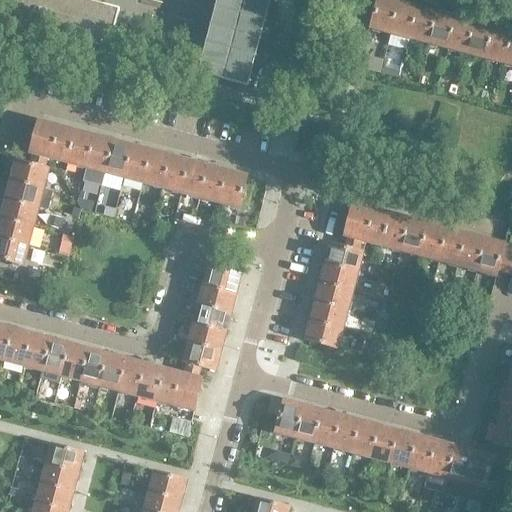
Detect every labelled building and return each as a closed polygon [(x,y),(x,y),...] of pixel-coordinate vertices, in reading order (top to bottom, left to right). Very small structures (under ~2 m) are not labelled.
[(248,87),(270,0),(218,0),(198,74),(248,87)] [(390,34),(399,2),(390,0),(377,0),(370,29),(373,30),(372,31),(379,33),(379,31),(390,34)] [(409,39),(418,7),(399,2),(390,34),(391,35),(391,36),(398,38),(398,36),(409,39)] [(428,44),(437,12),(418,7),(409,39),(410,40),(410,41),(416,43),(417,41),(428,44)] [(447,49),(456,17),(437,12),(428,44),(429,45),(429,46),(436,48),(436,46),(447,49)] [(466,54),(475,22),(456,17),(447,49),(448,50),(448,51),(454,53),(455,51),(466,54)] [(485,59),(494,27),(475,22),(466,54),(467,55),(467,56),(473,58),(474,56),(485,59)] [(504,64),(511,34),(511,31),(494,27),(485,59),(486,60),(486,61),(492,63),(493,61),(504,64)] [(68,164),(76,132),(38,121),(30,154),(34,155),(31,165),(45,169),(48,158),(60,162),(59,163),(66,165),(66,163),(68,164)] [(87,169),(95,137),(76,132),(68,164),(79,167),(78,168),(85,170),(85,168),(87,169)] [(106,174),(114,142),(95,137),(87,169),(98,172),(97,173),(104,175),(104,173),(106,174)] [(125,179),(133,147),(114,142),(106,174),(116,177),(116,178),(123,180),(123,178),(125,179)] [(144,184),(152,152),(133,147),(125,179),(135,182),(135,183),(142,185),(142,183),(144,184)] [(162,189),(171,157),(152,152),(144,184),(154,187),(154,188),(160,190),(161,188),(162,189)] [(181,194),(190,162),(171,157),(162,189),(173,192),(173,193),(179,195),(180,193),(181,194)] [(45,181),(48,171),(48,170),(45,169),(31,165),(16,161),(11,181),(43,190),(44,188),(45,189),(47,182),(45,181)] [(200,199),(209,167),(190,162),(181,194),(192,197),(192,198),(198,200),(199,198),(200,199)] [(219,204),(228,172),(209,167),(200,199),(211,202),(211,203),(217,205),(218,203),(219,204)] [(239,209),(247,177),(228,172),(219,204),(230,206),(229,208),(236,210),(236,208),(239,209)] [(40,200),(43,190),(11,181),(6,200),(38,209),(38,207),(40,207),(42,201),(40,200)] [(35,219),(38,209),(6,200),(1,219),(33,227),(33,226),(35,226),(37,220),(35,219)] [(382,247),(391,215),(353,205),(344,237),(349,238),(346,249),(363,253),(366,243),(374,245),(373,247),(380,248),(381,246),(382,247)] [(401,252),(410,220),(391,215),(382,247),(393,250),(392,252),(399,253),(400,251),(401,252)] [(30,238),(33,227),(1,219),(0,222),(0,239),(28,246),(28,245),(30,245),(32,239),(30,238)] [(420,257),(429,225),(410,220),(401,252),(412,255),(411,257),(418,258),(418,256),(420,257)] [(439,262),(448,230),(429,225),(420,257),(431,260),(430,262),(437,263),(437,261),(439,262)] [(458,267),(466,235),(448,230),(439,262),(450,265),(449,267),(456,268),(456,266),(458,267)] [(477,272),(485,240),(466,235),(458,267),(469,270),(468,272),(475,273),(475,271),(477,272)] [(25,257),(28,246),(0,239),(0,260),(12,263),(12,265),(18,267),(19,265),(23,266),(23,264),(25,264),(27,258),(25,257)] [(497,271),(504,245),(485,240),(477,272),(487,275),(487,276),(493,278),(494,276),(496,277),(498,271),(497,271)] [(358,271),(363,253),(346,249),(331,245),(326,263),(358,271)] [(508,274),(511,260),(511,246),(504,245),(497,271),(498,271),(508,274)] [(353,290),(358,271),(326,263),(321,281),(353,290)] [(236,295),(241,275),(209,267),(208,269),(206,269),(205,275),(207,276),(204,287),(236,295)] [(348,309),(353,290),(321,281),(316,300),(348,309)] [(231,314),(236,295),(204,287),(203,288),(201,288),(200,294),(202,295),(199,306),(231,314)] [(343,328),(348,309),(316,300),(311,319),(343,328)] [(226,333),(231,314),(199,306),(198,307),(197,307),(195,313),(197,314),(194,325),(226,333)] [(337,350),(343,328),(311,319),(305,341),(327,347),(327,349),(333,350),(334,349),(337,350)] [(221,352),(226,333),(194,325),(193,326),(191,326),(190,332),(192,333),(189,344),(221,352)] [(0,360),(4,362),(12,330),(0,326),(0,360)] [(23,367),(31,335),(12,330),(4,362),(6,362),(5,364),(12,366),(12,364),(23,367)] [(42,372),(50,340),(31,335),(23,367),(25,367),(24,369),(31,371),(31,369),(42,372)] [(61,377),(69,345),(50,340),(42,372),(44,372),(43,374),(50,376),(50,374),(61,377)] [(216,372),(221,352),(189,344),(188,345),(186,345),(185,351),(187,352),(184,363),(187,364),(201,368),(216,372)] [(80,382),(88,350),(69,345),(61,377),(62,377),(62,379),(69,381),(69,379),(80,382)] [(99,387),(107,355),(88,350),(80,382),(81,382),(81,384),(88,386),(88,384),(99,387)] [(118,392),(126,360),(107,355),(99,387),(100,387),(100,389),(106,391),(107,389),(118,392)] [(137,397),(145,365),(126,360),(118,392),(119,392),(119,394),(125,396),(126,394),(137,397)] [(198,378),(201,368),(187,364),(184,375),(183,375),(182,380),(201,385),(202,380),(198,378)] [(156,402),(164,370),(145,365),(137,397),(138,397),(138,399),(144,401),(145,399),(156,402)] [(178,393),(182,380),(183,375),(164,370),(156,402),(157,402),(157,404),(163,406),(164,404),(175,407),(178,393)] [(197,398),(201,385),(182,380),(178,393),(197,398)] [(511,408),(511,388),(507,387),(507,389),(505,388),(503,395),(505,395),(502,406),(511,408)] [(194,412),(197,398),(178,393),(175,407),(194,412)] [(295,439),(303,406),(284,401),(278,423),(276,422),(274,429),(276,429),(275,433),(278,434),(277,436),(284,437),(284,436),(295,439)] [(314,444),(322,411),(303,406),(295,439),(297,439),(296,441),(303,442),(303,441),(314,444)] [(511,429),(511,408),(502,406),(502,408),(500,407),(499,414),(500,414),(497,425),(511,429)] [(333,449),(341,417),(322,411),(314,444),(316,444),(315,446),(322,448),(322,446),(333,449)] [(352,454),(360,422),(341,417),(333,449),(334,449),(334,451),(341,453),(341,451),(352,454)] [(371,459),(379,427),(360,422),(352,454),(353,454),(353,456),(359,458),(360,456),(371,459)] [(511,429),(497,425),(497,427),(495,426),(494,433),(495,433),(492,445),(495,446),(511,450),(511,429)] [(390,464),(398,432),(379,427),(371,459),(372,459),(372,461),(378,463),(379,461),(390,464)] [(409,469),(417,437),(398,432),(390,464),(391,464),(391,466),(397,468),(398,466),(409,469)] [(428,474),(436,442),(417,437),(409,469),(410,469),(410,471),(416,473),(417,471),(428,474)] [(447,479),(455,447),(436,442),(428,474),(429,474),(429,476),(435,478),(436,476),(447,479)] [(78,475),(84,454),(52,445),(51,449),(49,449),(47,455),(49,456),(46,467),(78,475)] [(511,475),(511,450),(495,446),(493,456),(494,457),(491,466),(499,468),(498,472),(511,475)] [(466,484),(474,452),(455,447),(447,479),(448,479),(448,481),(454,483),(455,481),(466,484)] [(490,470),(491,466),(494,457),(493,456),(474,452),(466,484),(467,484),(467,486),(473,488),(474,486),(485,489),(490,470)] [(73,494),(78,475),(46,467),(46,468),(44,468),(42,474),(44,475),(41,485),(73,494)] [(181,502),(187,481),(155,473),(154,476),(152,476),(150,482),(152,483),(149,494),(181,502)] [(64,511),(68,511),(73,494),(41,485),(41,487),(39,486),(37,493),(39,494),(36,504),(64,511)] [(178,511),(181,502),(149,494),(149,495),(147,495),(145,501),(147,502),(144,511),(178,511)] [(288,511),(290,508),(257,500),(256,504),(255,503),(253,510),(255,510),(254,511),(288,511)]
